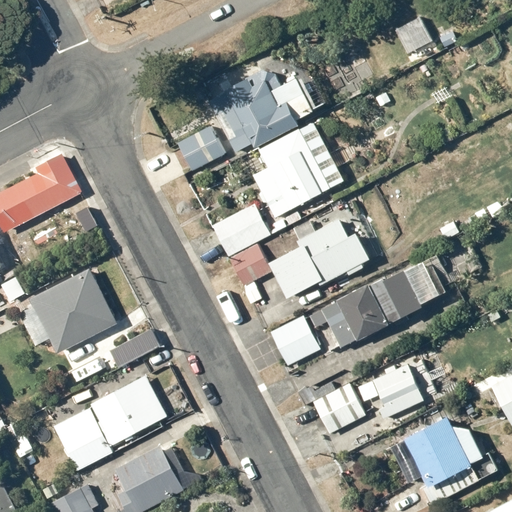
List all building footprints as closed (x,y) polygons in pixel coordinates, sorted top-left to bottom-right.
[(434,40),(421,16),(397,29),(410,53),(434,40)] [(363,47),(350,53),(363,81),(375,75),(363,47)] [(274,63),(207,95),(219,120),(180,138),(195,171),(253,143),(254,145),(298,125),(296,121),(320,110),(303,74),(283,83),(274,63)] [(449,86),(432,94),(438,107),(455,100),(449,86)] [(345,179),(314,120),(259,148),(269,167),(254,174),(276,215),(345,179)] [(452,122),(434,129),(439,144),(458,137),(452,122)] [(0,195),(0,220),(7,234),(87,193),(66,153),(40,166),(46,176),(34,182),(32,179),(0,195)] [(353,194),(294,225),(286,229),(297,250),(271,264),(288,298),(319,282),(321,286),(348,272),(349,275),(372,263),(369,257),(381,250),(353,194)] [(500,200),(466,216),(471,227),(506,211),(500,200)] [(271,232),(256,202),(213,223),(228,253),(271,232)] [(460,218),(440,226),(446,239),(465,231),(460,218)] [(69,240),(76,254),(61,261),(69,275),(86,266),(113,251),(99,225),(69,240)] [(244,284),(247,283),(272,271),(259,243),(231,255),(244,284)] [(381,277),(398,314),(446,291),(443,283),(478,266),(468,244),(429,263),(425,255),(381,277)] [(47,258),(25,269),(34,288),(56,278),(47,258)] [(96,266),(32,295),(36,305),(21,312),(36,345),(50,339),(56,352),(121,321),(96,266)] [(28,293),(20,275),(4,282),(13,300),(28,293)] [(312,310),(309,311),(316,325),(328,320),(341,347),(401,319),(381,277),(312,310)] [(321,348),(305,314),(272,329),(288,363),(321,348)] [(160,346),(151,328),(110,349),(120,367),(160,346)] [(387,372),(372,379),(384,405),(377,409),(382,418),(427,397),(410,360),(398,365),(396,360),(384,365),(387,372)] [(146,371),(51,422),(78,473),(127,447),(123,440),(170,415),(146,371)] [(511,373),(493,384),(511,421),(511,373)] [(368,413),(352,381),(314,400),(330,432),(368,413)] [(475,435),(461,442),(447,415),(402,437),(411,454),(398,461),(408,481),(421,475),(428,488),(422,491),(430,505),(459,491),(494,474),(475,435)] [(138,511),(185,487),(162,444),(116,468),(126,489),(118,493),(128,511),(138,511)] [(0,511),(16,511),(0,479),(0,511)] [(98,511),(84,482),(49,498),(55,511),(98,511)] [(511,511),(511,498),(484,511),(511,511)]
